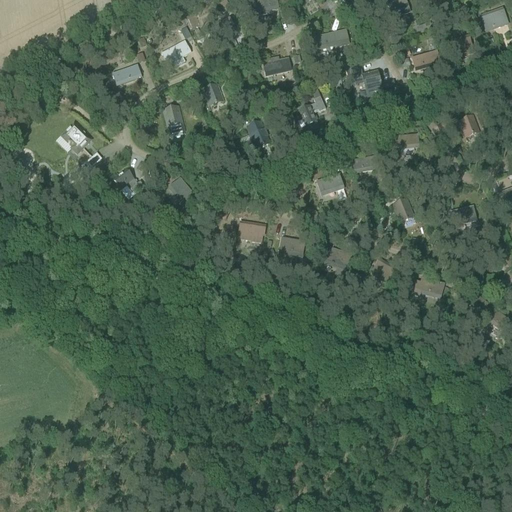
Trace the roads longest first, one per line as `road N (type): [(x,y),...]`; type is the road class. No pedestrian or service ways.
road 1 (track): [(0,219),(511,415)]
road 2 (track): [(0,88),(175,0)]
road 3 (track): [(107,398),(234,511)]
